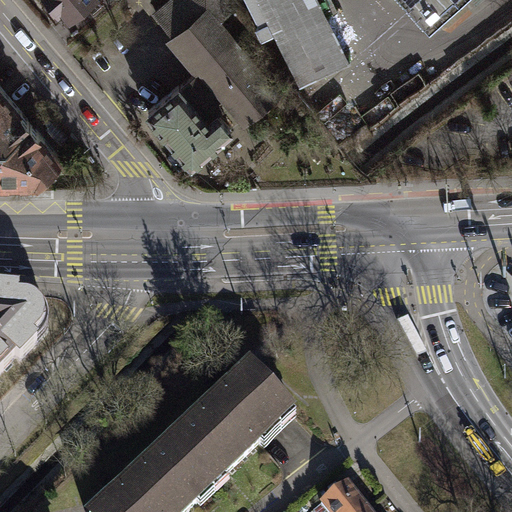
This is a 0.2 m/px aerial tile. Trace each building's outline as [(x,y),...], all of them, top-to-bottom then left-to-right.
[(55,0),(67,14),(83,0),(55,0)] [(170,0),(157,11),(203,67),(246,118),(277,92),(217,19),(234,4),(230,0),(170,0)] [(350,52),(324,0),(261,0),(300,77),(350,52)] [(407,0),(429,24),(455,0),(407,0)] [(180,85),(149,110),(192,162),(223,136),(222,135),(232,127),(215,107),(220,102),(196,73),(193,75),(181,86),(180,85)] [(0,140),(7,140),(30,120),(0,84),(0,140)] [(7,140),(0,140),(0,178),(34,178),(60,156),(30,120),(7,140)] [(0,298),(0,382),(48,332),(52,318),(49,307),(33,300),(0,298)] [(296,418),(254,374),(171,453),(213,497),(296,418)] [(196,511),(213,497),(171,453),(108,511),(196,511)] [(327,506),(331,511),(370,511),(376,508),(357,483),(327,506)]
